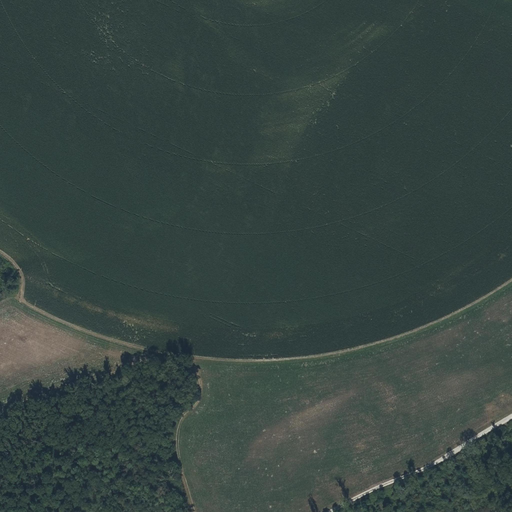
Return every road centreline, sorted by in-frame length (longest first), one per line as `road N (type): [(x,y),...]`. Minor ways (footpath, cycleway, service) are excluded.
road 1 (track): [(330,511),(511,416)]
road 2 (track): [(0,306),(153,358)]
road 3 (track): [(153,358),(0,410)]
